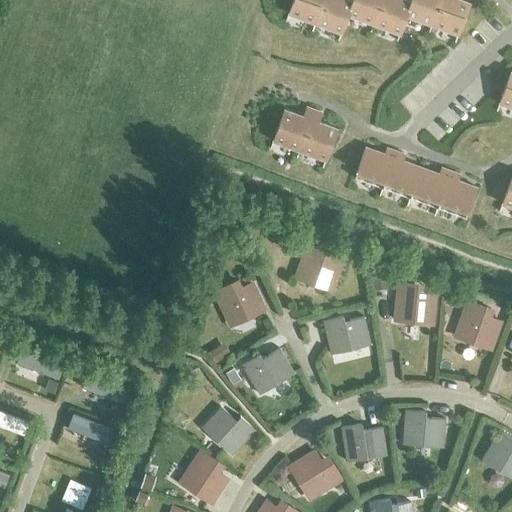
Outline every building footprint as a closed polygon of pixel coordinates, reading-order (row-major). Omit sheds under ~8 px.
[(314,23),(322,0),(292,0),(287,13),(314,23)] [(351,1),(348,0),(322,0),(314,23),(340,33),(347,15),(346,14),(351,1)] [(372,24),(380,0),(350,0),(351,1),(346,14),(347,15),(372,24)] [(410,2),(409,2),(404,0),(380,0),(372,24),(399,33),(405,15),(410,2)] [(431,25),(439,0),(409,0),(409,2),(410,2),(405,15),(431,25)] [(439,0),(431,25),(457,34),(468,3),(460,0),(439,0)] [(511,107),(511,72),(509,71),(498,103),(511,107)] [(298,150),(313,109),(306,107),(302,116),(283,109),(272,140),(298,150)] [(313,109),(298,150),(325,160),(336,128),(317,121),(320,112),(313,109)] [(381,188),(395,151),(386,148),(383,154),(364,147),(353,177),(381,188)] [(409,197),(420,167),(401,160),(404,154),(395,151),(381,188),(409,197)] [(436,207),(449,171),(441,168),(438,174),(420,167),(409,197),(436,207)] [(449,171),(436,207),(464,218),(476,187),(456,180),(459,174),(449,171)] [(511,207),(511,172),(501,203),(511,207)] [(296,277),(330,289),(339,262),(317,254),(319,247),(308,243),(296,277)] [(250,283),(235,291),(232,283),(214,292),(230,324),(263,309),(250,283)] [(395,319),(431,323),(434,295),(410,292),(411,284),(398,283),(395,319)] [(455,335),(489,348),(499,321),(483,315),(486,308),(467,301),(455,335)] [(363,317),(341,322),(340,316),(322,320),(331,353),(369,344),(363,317)] [(259,393),(293,372),(278,348),(260,360),(257,355),(241,364),(259,393)] [(240,417),(236,421),(220,407),(201,427),(231,454),(254,429),(240,417)] [(402,443),(442,446),(444,419),(422,417),(423,411),(405,410),(402,443)] [(381,427),(359,430),(358,424),(341,427),(346,460),(385,454),(381,427)] [(481,460),(511,478),(511,445),(510,445),(511,442),(511,438),(498,431),(481,460)] [(180,482),(210,502),(226,478),(206,465),(210,458),(200,452),(180,482)] [(333,468),(326,472),(314,452),(290,466),(309,497),(339,478),(333,468)] [(155,476),(144,472),(140,486),(151,490),(155,476)] [(410,511),(409,502),(388,505),(387,499),(369,502),(370,511),(410,511)] [(296,511),(291,508),(288,511),(282,511),(266,501),(258,511),(296,511)]
